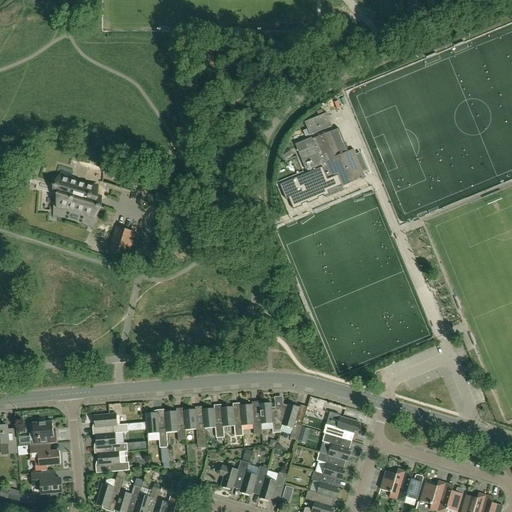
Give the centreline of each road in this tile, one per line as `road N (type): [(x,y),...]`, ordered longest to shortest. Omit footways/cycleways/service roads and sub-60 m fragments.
road 1 (tertiary): [(385,405),(271,377),(70,394)]
road 2 (residential): [(511,483),(375,442)]
road 3 (tertiary): [(511,441),(385,405)]
